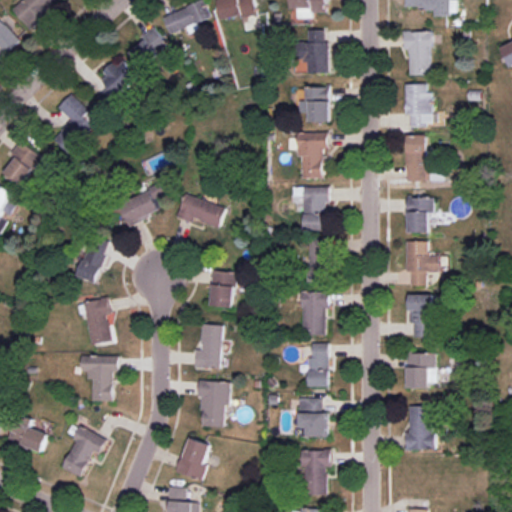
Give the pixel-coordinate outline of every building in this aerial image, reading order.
[(33,29),(55,8),(51,5),(56,0),(22,0),(13,9),(33,29)] [(191,33),(201,29),(199,23),(214,17),(206,0),(204,0),(165,16),(172,34),(189,27),(191,33)] [(220,0),(224,20),(259,13),(256,0),(220,0)] [(293,0),(293,9),(299,9),(299,18),(314,18),(314,13),(328,12),(327,0),(293,0)] [(409,0),(410,8),(436,9),(436,14),(458,15),(458,0),(409,0)] [(21,40),(0,16),(0,42),(8,52),(21,40)] [(142,36),(146,42),(132,52),(143,68),(172,48),(156,26),(142,36)] [(325,29),(309,30),(309,41),(301,42),(301,60),(309,60),(309,73),(331,72),(330,41),(326,41),(325,29)] [(434,74),(433,31),(405,31),(406,49),(411,49),(411,75),(434,74)] [(511,39),(502,44),(511,64),(511,63),(511,39)] [(109,87),(98,97),(106,107),(141,78),(124,58),(101,77),(109,87)] [(407,84),(407,115),(412,115),(412,127),(429,127),(429,123),(439,123),(439,112),(434,112),(434,92),(428,92),(428,83),(407,84)] [(310,122),(332,121),(332,86),(306,87),(306,100),(301,101),(301,112),(310,112),(310,122)] [(70,153),(100,120),(72,94),(60,107),(73,120),(55,139),(70,153)] [(299,132),(299,156),(304,156),(304,178),(325,178),(326,148),(330,148),(330,133),(299,132)] [(429,181),(428,135),(408,135),(409,181),(429,181)] [(13,153),(19,158),(7,172),(22,184),(33,171),(42,178),(53,164),(23,140),(13,153)] [(0,223),(0,224),(0,225),(0,231),(2,233),(10,218),(11,218),(19,203),(11,199),(15,191),(0,183),(0,223)] [(162,211),(157,199),(169,193),(165,184),(121,204),(130,225),(162,211)] [(329,230),(329,187),(306,186),(305,230),(329,230)] [(222,228),(228,208),(187,193),(179,217),(195,222),(196,219),(222,228)] [(410,232),(431,232),(432,211),(436,211),(436,198),(410,197),(410,232)] [(112,241),(94,234),(79,276),(97,282),(112,241)] [(329,282),(330,238),(311,237),(310,282),(329,282)] [(441,272),(442,255),(430,254),(430,241),(408,241),(408,272),(412,272),(412,285),(429,285),(429,272),(441,272)] [(234,308),(239,273),(217,270),(211,304),(234,308)] [(331,292),(305,291),(304,334),(327,335),(328,308),(331,308),(331,292)] [(435,294),(411,294),(412,323),(415,323),(415,336),(435,336),(435,294)] [(113,341),(109,314),(112,313),(110,297),(85,302),(93,344),(113,341)] [(224,324),(204,324),(203,349),(199,349),(198,367),(223,368),(224,324)] [(331,343),(314,343),(314,357),(310,357),(310,386),(330,386),(331,343)] [(410,388),(431,388),(431,382),(438,382),(438,353),(409,353),(410,388)] [(121,371),(121,356),(83,355),(83,371),(93,371),(92,400),(114,401),(115,371),(121,371)] [(226,427),(227,404),(232,404),(233,382),(203,380),(201,426),(226,427)] [(329,436),(329,412),(324,412),(324,398),(301,398),(302,428),(308,428),(308,436),(329,436)] [(412,406),(411,432),(408,431),(408,449),(434,450),(435,406),(412,406)] [(51,433),(33,427),(36,419),(21,414),(11,440),(44,452),(51,433)] [(83,477),(96,450),(102,453),(108,438),(83,426),(64,467),(83,477)] [(213,444),(190,438),(181,473),(204,479),(213,444)] [(305,450),(306,495),(329,494),(329,466),(332,466),(332,449),(305,450)] [(171,511),(200,511),(201,502),(188,501),(188,487),(172,486),(171,511)]
